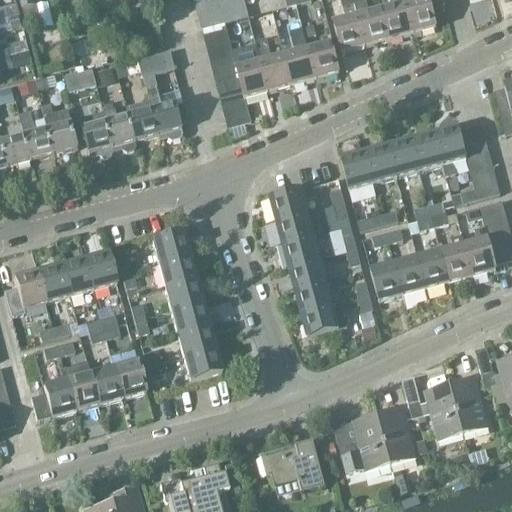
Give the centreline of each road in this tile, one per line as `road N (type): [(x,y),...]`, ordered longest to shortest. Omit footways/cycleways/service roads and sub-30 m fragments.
road 1 (residential): [(215,180),(511,43)]
road 2 (residential): [(0,488),(289,404)]
road 3 (residential): [(289,404),(511,314)]
road 4 (residential): [(289,404),(215,180)]
road 5 (residential): [(0,239),(215,180)]
